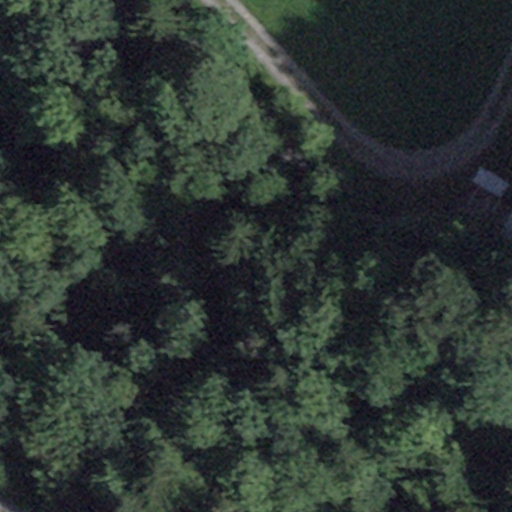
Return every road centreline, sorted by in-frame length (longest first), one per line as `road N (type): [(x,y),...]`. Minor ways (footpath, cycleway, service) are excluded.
road 1 (track): [(198,511),(0,110)]
road 2 (track): [(214,0),(291,72),(368,165),(438,159),(508,121),(511,106)]
